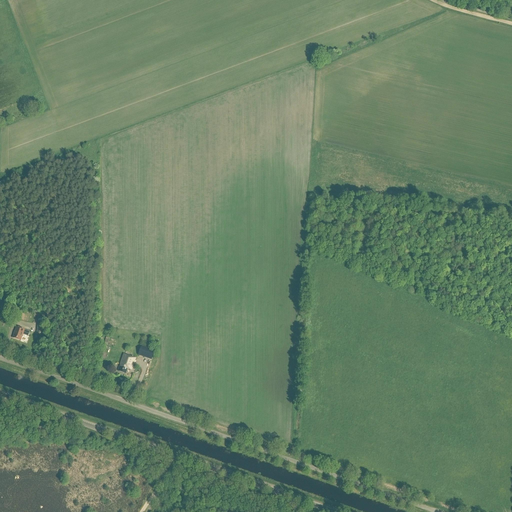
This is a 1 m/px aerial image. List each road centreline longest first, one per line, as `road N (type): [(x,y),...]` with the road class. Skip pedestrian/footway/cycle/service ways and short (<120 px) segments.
road 1 (unclassified): [(439,511),(0,358)]
road 2 (tertiary): [(333,511),(0,394)]
